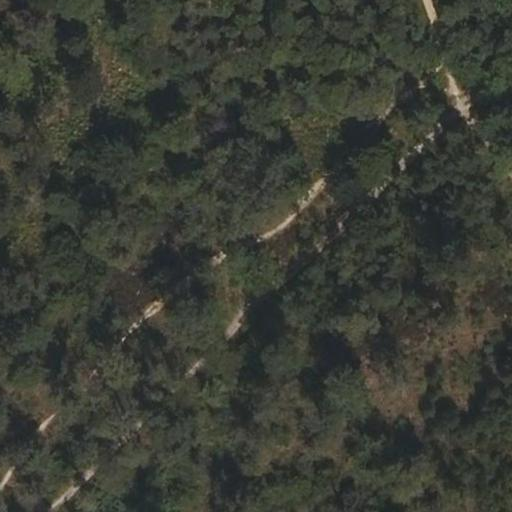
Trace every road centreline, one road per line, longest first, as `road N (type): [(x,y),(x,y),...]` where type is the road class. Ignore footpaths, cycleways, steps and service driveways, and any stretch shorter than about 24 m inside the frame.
road 1 (track): [(44,511),(412,151)]
road 2 (track): [(511,169),(454,109),(426,0)]
road 3 (track): [(511,51),(412,151)]
